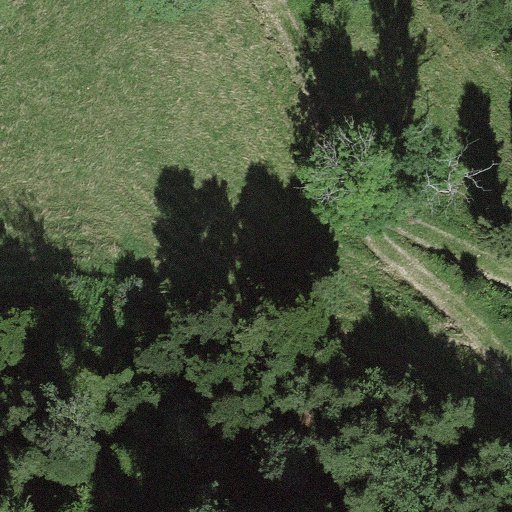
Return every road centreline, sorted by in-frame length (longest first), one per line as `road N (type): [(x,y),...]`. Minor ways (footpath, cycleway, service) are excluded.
road 1 (track): [(273,0),(347,190),(378,244),(511,373)]
road 2 (track): [(347,190),(511,278)]
